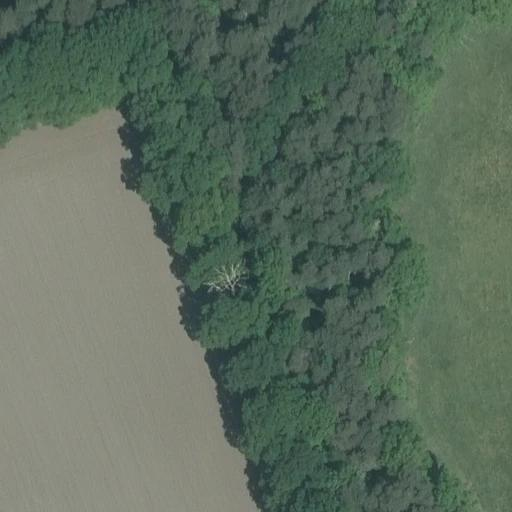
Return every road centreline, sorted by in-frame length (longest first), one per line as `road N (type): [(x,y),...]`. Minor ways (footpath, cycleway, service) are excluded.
road 1 (track): [(335,511),(231,227)]
road 2 (track): [(231,227),(274,133),(365,0)]
